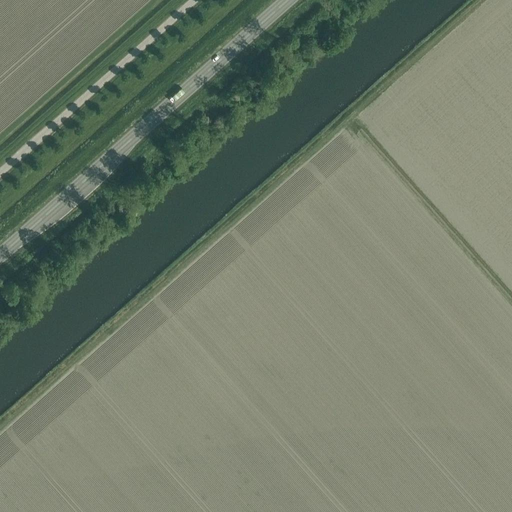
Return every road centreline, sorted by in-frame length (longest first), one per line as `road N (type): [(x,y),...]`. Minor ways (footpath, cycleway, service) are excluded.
road 1 (trunk): [(0,257),(289,0)]
road 2 (unclassified): [(0,174),(196,0)]
